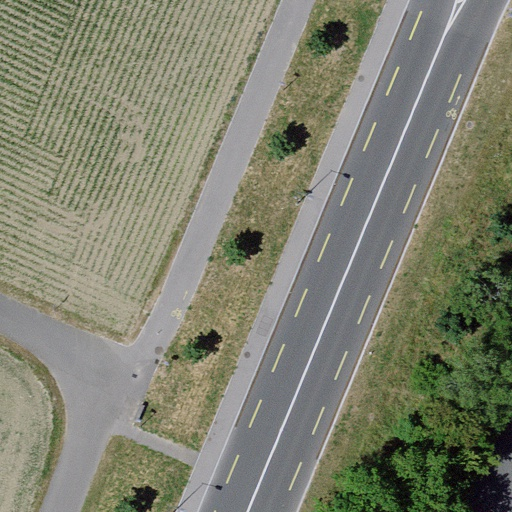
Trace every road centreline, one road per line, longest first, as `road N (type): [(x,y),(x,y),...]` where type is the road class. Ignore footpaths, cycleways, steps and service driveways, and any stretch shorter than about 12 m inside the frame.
road 1 (secondary): [(249,511),(432,63)]
road 2 (residential): [(57,511),(110,369)]
